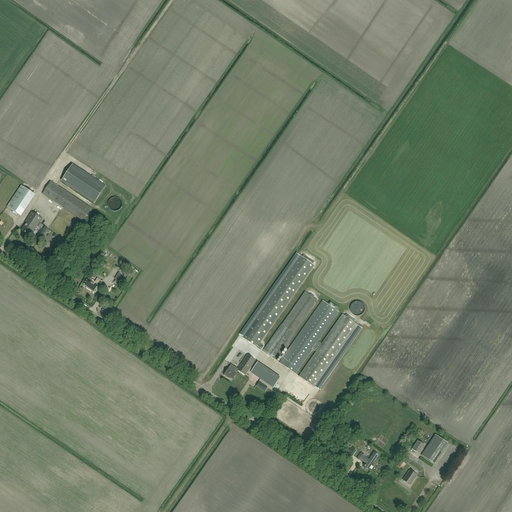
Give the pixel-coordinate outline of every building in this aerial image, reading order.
[(72,165),(61,181),(95,204),(106,187),(72,165)] [(50,182),(42,194),(83,221),(91,209),(50,182)] [(17,183),(3,204),(18,215),(33,193),(17,183)] [(33,232),(42,219),(32,212),(25,222),(25,221),(25,222),(26,223),(21,231),(29,236),(32,231),(33,232)] [(300,256),(243,338),(261,351),(264,346),(260,344),(314,266),(300,256)] [(99,287),(102,282),(97,279),(94,283),(89,279),(85,286),(94,292),(98,286),(99,287)] [(282,324),(263,352),(277,361),(318,301),(305,292),(283,325),(282,324)] [(280,363),(295,374),(338,312),(323,301),(280,363)] [(299,377),(314,388),(358,326),(342,315),(299,377)] [(237,370),(239,371),(245,376),(255,361),(247,355),(238,369),(237,370)] [(238,369),(235,367),(231,365),(224,376),(229,379),(230,378),(233,380),(237,374),(239,371),(237,370),(238,369)] [(250,373),(274,386),(280,375),(264,366),(262,369),(255,365),(250,373)] [(265,392),(267,389),(258,383),(256,386),(265,392)] [(421,456),(434,464),(448,443),(435,435),(421,456)] [(412,450),(419,454),(425,446),(418,441),(412,450)] [(378,456),(374,453),(370,460),(364,456),(364,455),(361,453),(357,459),(360,461),(361,460),(367,464),(364,467),(364,468),(368,470),(378,456)] [(402,469),(406,464),(401,461),(397,466),(402,469)] [(410,485),(417,476),(410,471),(403,481),(410,485)]
